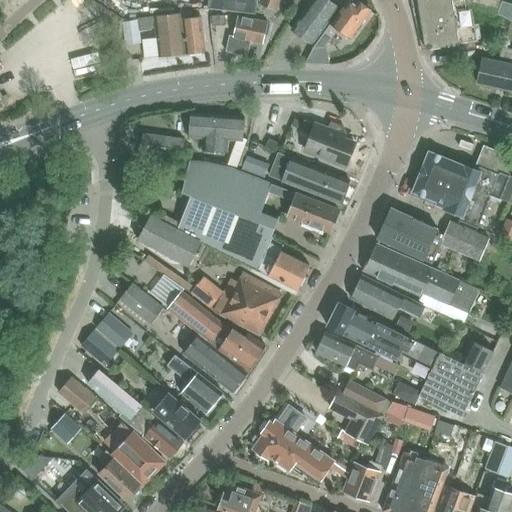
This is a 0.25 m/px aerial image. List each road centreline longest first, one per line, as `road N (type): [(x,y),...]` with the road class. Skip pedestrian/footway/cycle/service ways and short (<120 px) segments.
road 1 (residential): [(158,511),(293,342),(386,172),(409,96)]
road 2 (residential): [(0,462),(50,375),(97,252),(102,183),(88,113)]
road 3 (tertiary): [(88,113),(161,92),(237,85),(320,83),(409,96)]
